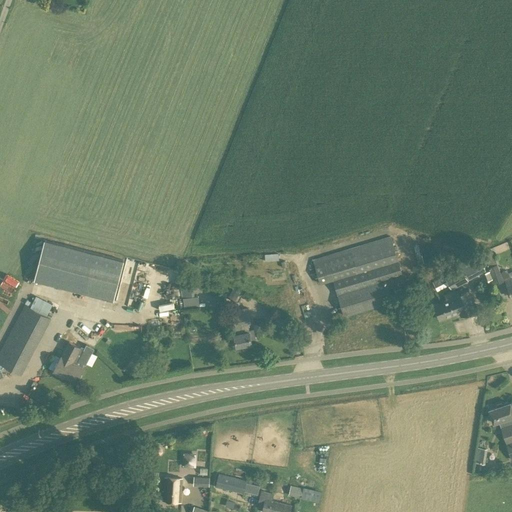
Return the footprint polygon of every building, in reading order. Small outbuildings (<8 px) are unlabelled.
[(344,315),(392,301),(388,288),(405,283),(391,236),(313,259),(320,284),(334,280),(344,315)] [(44,240),(34,280),(113,300),(123,260),(44,240)] [(511,296),(511,276),(510,277),(507,271),(500,273),(491,250),(484,254),(495,284),(503,281),(505,280),(507,286),(511,297),(511,296)] [(460,265),(461,267),(444,276),(432,282),(438,293),(450,286),(452,290),(486,270),(477,256),(460,265)] [(183,298),(193,296),(192,288),(181,290),(182,298),(183,298)] [(461,288),(452,292),(460,312),(461,316),(475,310),(467,290),(462,292),(461,288)] [(239,293),(232,289),(229,295),(236,299),(239,293)] [(440,319),(460,312),(452,292),(444,294),(446,299),(434,304),(440,319)] [(36,296),(30,307),(25,304),(0,351),(0,363),(21,374),(49,316),(47,315),(52,304),(36,296)] [(184,307),(200,305),(198,296),(183,298),(184,307)] [(408,301),(405,299),(398,305),(401,308),(408,301)] [(236,346),(251,343),(247,324),(250,323),(247,307),(232,310),(234,326),(232,326),(234,335),(236,346)] [(253,322),(255,331),(264,329),(263,320),(253,322)] [(70,341),(62,356),(61,356),(53,371),(75,382),(83,368),(82,367),(84,364),(85,365),(94,348),(86,344),(84,347),(81,346),(81,347),(70,341)] [(491,418),(499,416),(500,420),(499,421),(507,444),(508,443),(510,448),(508,449),(511,458),(511,408),(510,403),(502,405),(501,403),(496,405),(496,407),(489,410),(491,418)] [(478,447),(475,462),(484,463),(486,448),(478,447)] [(180,476),(181,463),(195,464),(196,452),(183,451),(182,460),(171,459),(169,475),(180,476)] [(246,482),(247,479),(219,473),(216,487),(243,494),(244,491),(258,494),(260,485),(246,482)] [(209,477),(194,476),(193,485),(209,487),(209,477)] [(180,501),(182,479),(165,478),(163,500),(180,501)] [(300,498),(303,488),(291,485),(288,495),(300,498)] [(270,511),(289,511),(291,505),(271,501),(273,494),(261,491),(258,502),(264,503),(262,510),(270,511)]
